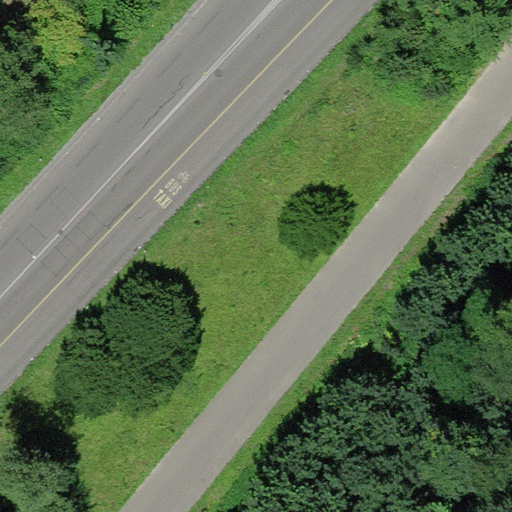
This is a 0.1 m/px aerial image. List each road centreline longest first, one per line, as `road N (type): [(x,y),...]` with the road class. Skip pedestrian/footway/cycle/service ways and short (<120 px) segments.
road 1 (unclassified): [(150,511),(511,74)]
road 2 (secondary): [(0,289),(273,0)]
